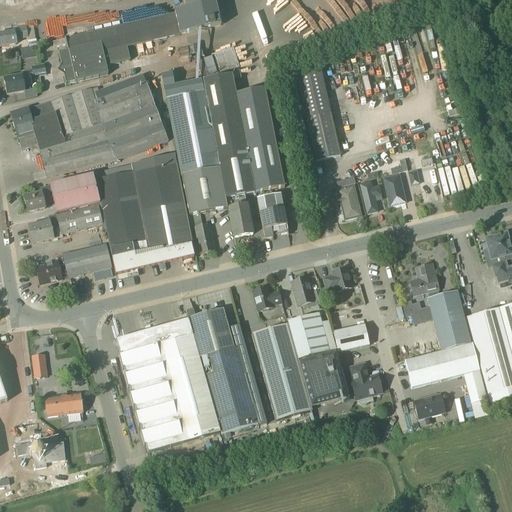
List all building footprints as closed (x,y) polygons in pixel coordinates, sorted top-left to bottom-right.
[(127,48),(215,27),(208,0),(179,0),(182,11),(170,14),(171,16),(61,41),(62,47),(64,54),(57,56),(60,67),(56,74),(63,78),(64,85),(104,76),(102,68),(120,64),(130,61),(127,48)] [(45,29),(44,32),(45,34),(48,36),(51,36),(52,36),(54,35),(54,33),(54,32),(54,30),(54,29),(52,27),(51,27),(48,27),(45,29)] [(13,33),(0,35),(0,48),(16,46),(15,41),(27,39),(28,45),(36,44),(36,41),(35,42),(33,28),(25,29),(25,28),(13,31),(13,33)] [(233,49),(211,57),(211,58),(217,76),(239,69),(233,49)] [(211,58),(204,60),(203,60),(203,62),(208,79),(217,76),(211,58)] [(322,60),(317,61),(321,72),(326,71),(322,60)] [(22,77),(4,80),(7,96),(24,93),(23,86),(31,85),(30,79),(46,76),(44,65),(32,67),(32,71),(21,73),(22,77)] [(320,70),(295,75),(315,163),(340,158),(320,70)] [(172,76),(161,78),(189,218),(227,211),(225,200),(219,171),(217,161),(247,155),(236,96),(233,82),(241,80),(240,73),(233,74),(233,76),(202,82),(204,93),(202,84),(174,89),(172,76)] [(51,103),(10,116),(21,152),(37,147),(42,163),(46,179),(115,163),(156,148),(166,144),(142,78),(98,94),(97,89),(64,99),(51,103)] [(440,96),(451,93),(450,86),(438,90),(440,96)] [(264,91),(236,96),(247,155),(255,194),(284,188),(264,91)] [(296,101),(291,102),(296,121),(301,120),(296,101)] [(427,153),(417,156),(419,162),(429,159),(427,153)] [(247,155),(217,161),(219,171),(225,200),(255,194),(247,155)] [(431,160),(420,162),(421,168),(432,166),(431,160)] [(405,161),(398,162),(400,168),(400,170),(401,174),(407,172),(405,161)] [(132,175),(96,182),(114,272),(115,278),(128,275),(127,269),(136,267),(134,257),(192,246),(176,166),(132,175)] [(131,167),(95,175),(96,182),(132,175),(131,167)] [(400,168),(390,171),(391,177),(401,174),(400,168)] [(376,174),(367,176),(368,182),(378,180),(376,174)] [(399,177),(383,181),(389,209),(405,205),(399,177)] [(40,194),(23,198),(27,214),(44,209),(42,201),(56,198),(59,214),(98,205),(92,178),(39,190),(40,194)] [(353,180),(336,184),(337,189),(354,186),(353,180)] [(402,189),(409,188),(407,180),(400,181),(402,189)] [(371,184),(359,187),(367,218),(379,216),(375,200),(382,199),(380,189),(373,190),(371,184)] [(339,201),(334,202),(336,209),(340,208),(344,225),(362,220),(355,188),(337,193),(339,201)] [(244,197),(227,200),(229,210),(228,210),(234,240),(252,236),(247,207),(246,207),(244,197)] [(280,197),(257,201),(262,233),(263,233),(265,242),(272,240),(271,231),(275,230),(276,238),(287,235),(280,197)] [(97,207),(56,217),(61,237),(102,227),(97,207)] [(374,220),(367,222),(369,229),(376,226),(374,220)] [(48,223),(29,228),(33,245),(57,239),(55,231),(50,232),(48,223)] [(209,227),(194,230),(199,255),(214,252),(209,227)] [(488,251),(482,252),(487,271),(492,270),(491,267),(503,264),(506,276),(509,288),(511,286),(511,268),(509,269),(507,264),(511,262),(511,259),(511,256),(506,234),(485,240),(488,251)] [(45,268),(36,271),(40,287),(62,282),(60,274),(66,272),(68,281),(111,270),(105,247),(55,259),(56,263),(45,266),(45,268)] [(179,251),(181,263),(193,260),(191,248),(179,251)] [(503,264),(491,267),(492,270),(495,279),(506,276),(503,264)] [(418,282),(409,284),(413,298),(427,295),(427,297),(426,297),(439,350),(470,342),(458,294),(438,298),(437,292),(438,292),(432,266),(415,270),(418,282)] [(332,278),(323,281),(327,296),(328,297),(337,295),(337,294),(351,290),(345,271),(331,275),(332,278)] [(307,280),(290,285),(297,309),(314,304),(314,303),(322,301),(320,294),(311,296),(307,280)] [(267,290),(252,294),(257,314),(262,313),(262,315),(263,315),(269,314),(269,313),(269,311),(272,310),(272,308),(282,305),(278,294),(268,297),(267,290)] [(511,307),(471,318),(492,397),(511,392),(511,307)] [(193,310),(186,312),(188,321),(204,378),(221,436),(258,426),(259,428),(267,426),(245,347),(236,349),(233,350),(223,311),(195,319),(193,310)] [(321,325),(314,327),(312,318),(287,324),(288,326),(297,362),(329,353),(321,325)] [(148,340),(118,348),(120,357),(118,358),(122,371),(124,370),(125,377),(123,377),(127,390),(129,390),(131,396),(129,396),(133,409),(135,409),(136,415),(134,416),(138,429),(140,428),(142,434),(140,435),(143,448),(145,447),(147,455),(185,445),(220,435),(192,338),(190,338),(186,323),(175,326),(177,332),(164,335),(155,338),(154,338),(152,332),(151,332),(146,334),(148,340)] [(297,362),(288,326),(251,337),(275,423),(311,413),(297,362)] [(364,328),(333,335),(337,355),(369,348),(364,328)] [(472,347),(404,364),(411,391),(463,378),(471,411),(485,408),(484,403),(486,403),(472,347)] [(37,356),(31,357),(34,378),(47,376),(46,371),(39,372),(37,356)] [(335,356),(300,366),(312,408),(347,398),(335,356)] [(363,367),(351,371),(354,384),(351,385),(356,401),(370,397),(371,398),(372,399),(377,398),(378,396),(377,395),(381,394),(376,378),(371,380),(370,382),(366,380),(365,376),(365,375),(363,367)] [(55,393),(55,387),(35,389),(35,395),(55,393)] [(79,395),(44,400),(47,419),(82,415),(79,395)] [(441,396),(413,403),(418,423),(446,416),(441,396)] [(33,444),(16,448),(18,458),(30,455),(30,456),(30,457),(31,458),(32,459),(32,460),(33,460),(34,461),(36,471),(46,469),(45,465),(64,463),(63,444),(44,447),(44,446),(43,445),(42,445),(41,445),(40,445),(39,445),(33,446),(33,444)] [(429,504),(416,506),(416,511),(421,511),(440,508),(436,489),(426,491),(429,504)]
